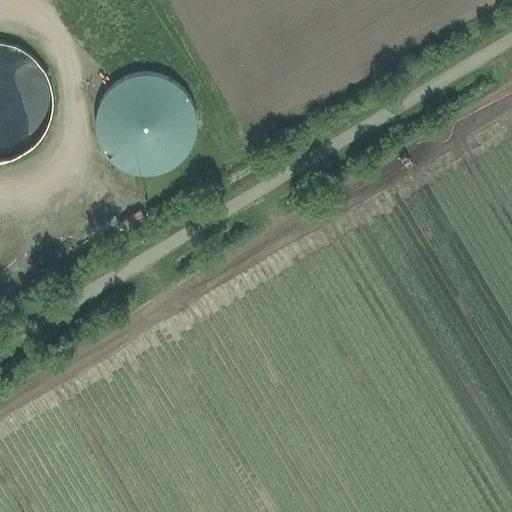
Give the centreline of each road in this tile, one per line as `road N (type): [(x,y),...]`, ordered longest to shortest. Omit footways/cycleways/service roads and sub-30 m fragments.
road 1 (unclassified): [(0,344),(511,36)]
road 2 (track): [(0,1),(34,18),(58,46),(73,86),(72,137),(57,168),(25,187),(0,189)]
